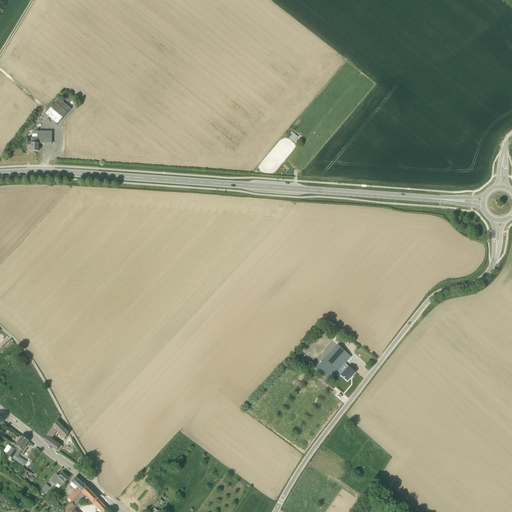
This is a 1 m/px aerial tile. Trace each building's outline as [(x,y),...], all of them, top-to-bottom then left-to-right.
[(72,105),(76,101),(70,95),(66,99),(72,105)] [(58,124),(67,113),(71,109),(59,98),(46,114),(58,124)] [(22,141),(36,125),(32,121),(18,137),(22,141)] [(32,134),(32,141),(28,141),(28,142),(28,151),(32,151),(38,151),(38,144),(52,144),(52,132),(34,132),(34,134),(32,134)] [(294,142),(298,137),(293,133),(289,138),(294,142)] [(329,381),(342,367),(345,363),(351,357),(337,345),(333,350),(329,346),(314,362),(318,366),(315,370),(321,376),(323,375),(329,381)] [(347,381),(354,373),(355,372),(345,363),(342,367),(345,370),(341,375),(347,381)] [(57,421),(48,434),(53,437),(58,431),(64,438),(67,440),(70,436),(68,434),(69,434),(57,421)] [(53,437),(48,434),(43,441),(59,452),(67,440),(64,438),(60,443),(52,438),(53,437)] [(12,459),(25,438),(22,436),(8,456),(12,459)] [(18,457),(28,442),(29,441),(25,438),(12,459),(18,463),(21,459),(18,457)] [(61,487),(64,482),(68,478),(62,473),(59,477),(56,474),(50,481),(56,486),(59,488),(61,487)] [(86,486),(75,477),(71,482),(72,482),(70,485),(75,490),(66,500),(69,503),(71,501),(80,490),(81,491),(86,486)] [(46,484),(41,490),(45,493),(50,488),(46,484)] [(71,511),(74,509),(86,495),(102,511),(106,511),(109,510),(103,504),(90,490),(86,486),(81,491),(80,490),(71,501),(72,501),(64,510),(65,511),(71,511)] [(62,496),(59,494),(54,500),(57,503),(62,496)] [(154,503),(157,507),(163,502),(160,498),(154,503)]
